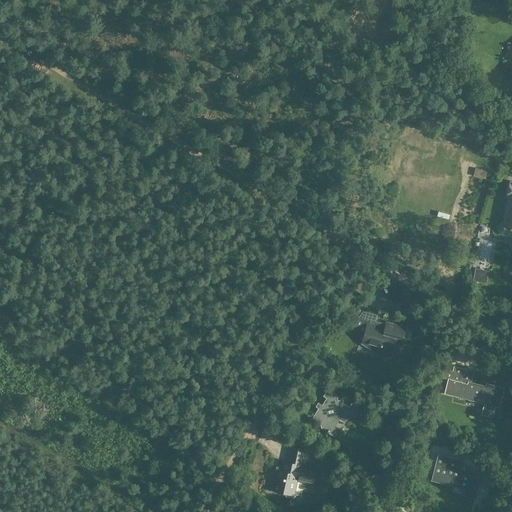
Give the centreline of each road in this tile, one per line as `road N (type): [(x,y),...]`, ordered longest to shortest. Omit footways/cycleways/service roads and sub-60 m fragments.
road 1 (track): [(355,249),(0,38)]
road 2 (track): [(201,511),(355,249)]
road 3 (track): [(511,336),(355,249)]
